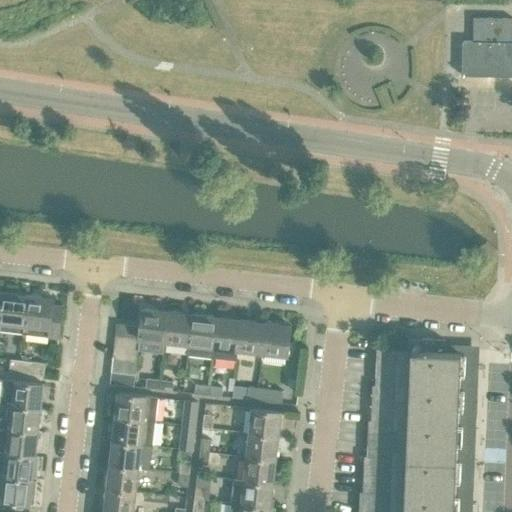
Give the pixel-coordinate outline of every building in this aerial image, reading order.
[(511,17),(472,17),(472,28),(481,28),(481,40),(462,40),(461,74),(511,75),(511,41),(511,17)] [(0,314),(0,330),(22,333),(23,324),(27,294),(3,291),(0,314)] [(23,324),(22,333),(58,337),(62,304),(51,303),(52,297),(27,294),(23,324)] [(140,325),(139,336),(164,339),(167,310),(142,307),(140,325)] [(167,310),(164,339),(189,342),(192,313),(167,310)] [(189,342),(187,354),(212,356),(213,345),(217,316),(192,313),(189,342)] [(213,345),(212,356),(237,359),(238,348),(241,319),(217,316),(213,345)] [(241,319),(238,348),(263,351),(266,321),(241,319)] [(266,321),(263,351),(288,354),(291,324),(266,321)] [(117,322),(115,334),(139,337),(139,336),(140,325),(117,322)] [(115,334),(114,346),(138,349),(139,337),(115,334)] [(445,338),(422,337),(422,349),(396,348),(397,347),(377,346),(375,384),(372,384),(371,419),(368,418),(367,454),(364,454),(363,490),(360,490),(359,511),(460,511),(467,351),(444,350),(445,338)] [(114,346),(113,358),(136,361),(138,349),(114,346)] [(18,372),(20,359),(10,358),(8,371),(18,372)] [(113,358),(111,370),(135,373),(136,361),(113,358)] [(20,359),(18,372),(43,375),(45,361),(20,359)] [(111,370),(110,382),(134,385),(135,373),(111,370)] [(0,396),(0,403),(8,404),(8,403),(39,406),(42,382),(2,377),(0,396)] [(158,389),(159,379),(147,378),(146,387),(158,389)] [(159,379),(158,389),(172,390),(173,381),(159,379)] [(208,394),(209,385),(196,383),(194,393),(208,394)] [(209,385),(208,394),(221,396),(222,386),(209,385)] [(257,400),(259,386),(248,385),(247,398),(257,400)] [(259,386),(257,400),(282,402),(283,389),(259,386)] [(115,416),(155,420),(158,396),(118,391),(115,416)] [(184,399),(182,424),(196,425),(199,401),(184,399)] [(0,427),(5,428),(5,427),(36,430),(39,406),(8,403),(8,404),(6,418),(0,417),(0,427)] [(250,431),(278,434),(280,410),(253,407),(250,431)] [(204,414),(203,427),(213,428),(214,415),(204,414)] [(115,416),(113,439),(140,443),(152,444),(155,420),(115,416)] [(193,450),(196,425),(182,424),(179,449),(193,450)] [(0,451),(6,452),(34,455),(36,430),(5,427),(5,428),(0,427),(0,451)] [(275,458),(278,434),(250,431),(247,455),(275,458)] [(200,450),(210,451),(211,439),(201,438),(200,450)] [(137,466),(140,443),(113,439),(110,463),(137,466)] [(208,465),(210,451),(200,450),(198,463),(208,465)] [(0,451),(0,475),(3,476),(31,479),(32,470),(36,470),(38,456),(34,455),(6,452),(0,451)] [(272,482),(275,458),(247,455),(245,479),(244,479),(272,482)] [(189,473),(190,460),(181,459),(180,472),(189,473)] [(135,490),(137,466),(110,463),(107,487),(135,490)] [(188,486),(189,473),(180,472),(178,485),(188,486)] [(204,499),(204,500),(209,500),(211,476),(197,474),(194,498),(204,499)] [(0,475),(0,500),(1,500),(28,503),(31,479),(3,476),(0,475)] [(244,479),(245,479),(234,477),(231,502),(269,507),(270,506),(272,482),(244,479)] [(119,511),(131,511),(135,490),(107,487),(104,510),(119,511)] [(202,511),(204,500),(204,499),(194,498),(192,511),(202,511)] [(229,511),(274,511),(275,506),(270,506),(269,507),(231,502),(229,511)]
